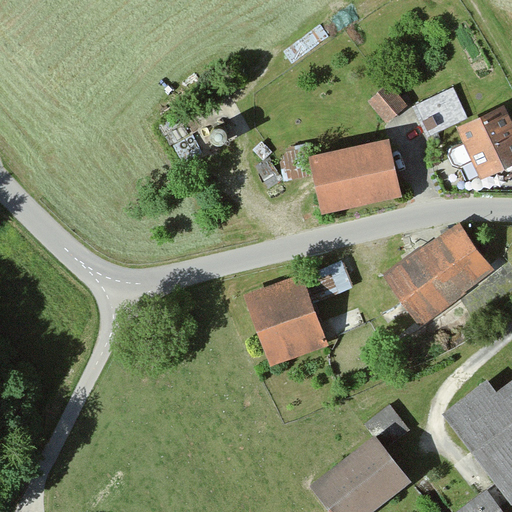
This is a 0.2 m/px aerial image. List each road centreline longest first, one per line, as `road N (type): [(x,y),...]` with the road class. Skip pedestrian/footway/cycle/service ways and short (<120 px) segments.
road 1 (unclassified): [(0,183),(75,257),(117,285),(439,212),(511,210)]
road 2 (track): [(117,285),(108,338),(29,510)]
